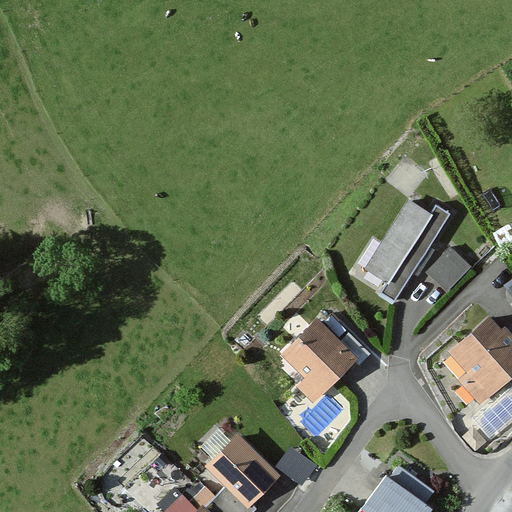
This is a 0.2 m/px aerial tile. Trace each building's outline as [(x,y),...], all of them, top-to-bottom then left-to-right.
[(405,202),(361,271),(383,284),(375,299),(392,307),(452,214),(433,204),(426,214),(405,202)] [(450,240),(426,266),(448,285),(471,260),(450,240)] [(511,338),(494,315),(445,354),(485,405),(511,382),(511,338)] [(316,319),(279,357),(302,380),(293,389),(311,405),(355,361),(316,319)] [(235,434),(201,468),(244,511),(245,511),(278,477),(235,434)] [(277,459),(303,478),(318,458),(292,439),(277,459)] [(388,467),(359,508),(364,511),(432,511),(440,502),(388,467)]
